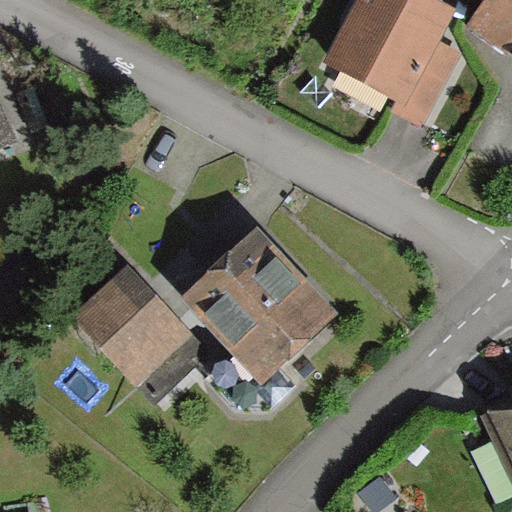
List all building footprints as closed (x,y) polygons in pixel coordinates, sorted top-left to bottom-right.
[(375,0),(338,64),(391,95),(448,0),(375,0)] [(511,0),(486,0),(475,17),(511,41),(511,0)] [(0,153),(14,149),(0,108),(0,153)] [(247,230),(188,290),(267,369),(327,309),(247,230)] [(143,392),(192,348),(124,273),(75,318),(143,392)] [(511,402),(487,414),(511,470),(511,402)]
